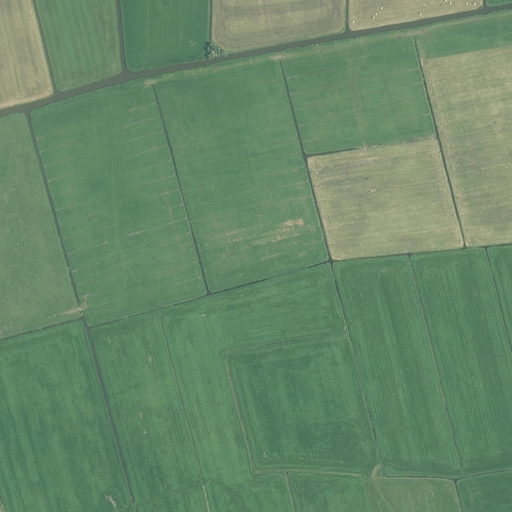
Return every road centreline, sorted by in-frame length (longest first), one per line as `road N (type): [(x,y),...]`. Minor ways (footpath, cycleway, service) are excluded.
road 1 (track): [(511,14),(147,83),(131,105),(113,215),(82,308)]
road 2 (track): [(117,511),(207,480),(238,511)]
